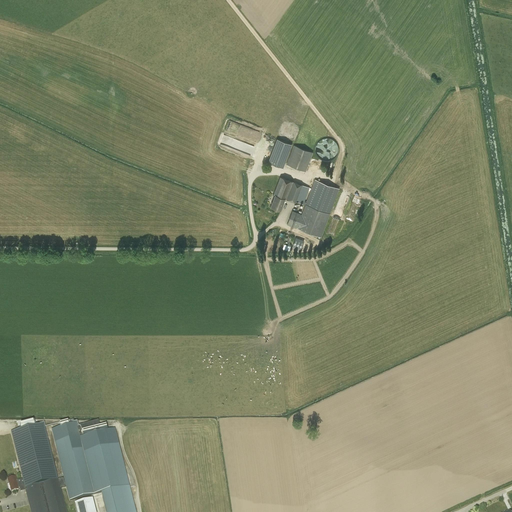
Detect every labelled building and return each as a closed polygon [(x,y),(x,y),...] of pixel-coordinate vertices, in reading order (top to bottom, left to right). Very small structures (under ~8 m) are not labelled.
[(317,138),(316,159),(330,160),(331,154),(335,154),(336,139),(317,138)] [(292,144),(276,139),(268,162),(283,168),(292,144)] [(305,171),(313,152),(294,145),(286,164),(305,171)] [(287,224),(310,233),(321,237),(330,214),(339,188),(315,180),(311,190),(306,202),(304,201),(308,189),(309,187),(280,176),(273,194),(275,195),(270,207),(280,210),(284,199),(296,202),(296,201),(305,205),(301,215),(292,212),(287,224)] [(135,511),(126,474),(115,429),(108,431),(106,425),(100,426),(98,420),(76,426),(76,424),(51,430),(64,478),(66,487),(69,501),(101,493),(105,511),(135,511)] [(25,488),(41,484),(42,484),(58,480),(44,424),(11,432),(22,479),(25,488)] [(25,488),(22,479),(20,480),(16,481),(15,477),(7,479),(9,485),(7,485),(9,492),(18,490),(18,488),(19,488),(20,492),(25,491),(25,488)] [(66,511),(62,493),(61,488),(66,487),(64,478),(58,480),(42,484),(45,497),(46,497),(49,511),(66,511)] [(29,505),(30,511),(48,511),(41,484),(25,488),(25,491),(29,505)] [(75,504),(77,511),(96,511),(93,500),(75,504)]
